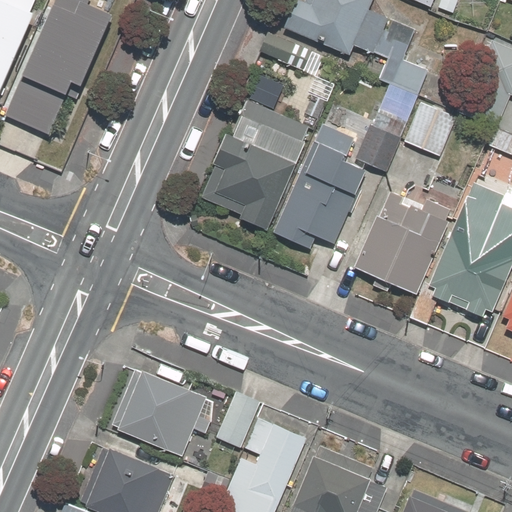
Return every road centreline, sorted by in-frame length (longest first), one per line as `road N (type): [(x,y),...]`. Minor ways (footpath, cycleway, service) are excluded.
road 1 (residential): [(96,261),(511,432)]
road 2 (secondary): [(96,261),(209,0)]
road 3 (secondary): [(0,481),(96,261)]
